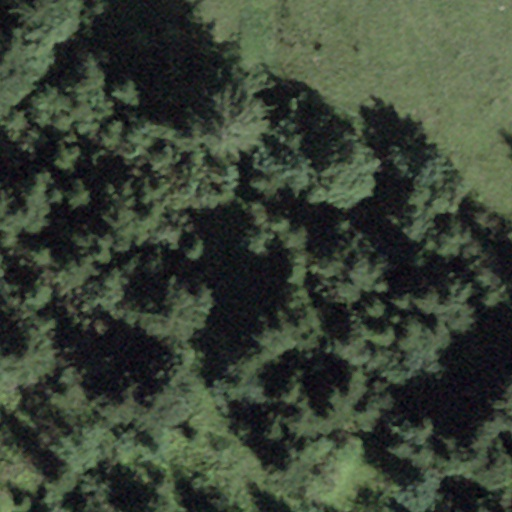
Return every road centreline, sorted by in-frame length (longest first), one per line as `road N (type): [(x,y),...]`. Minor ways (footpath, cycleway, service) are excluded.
road 1 (track): [(256,0),(258,117),(210,329),(208,382),(218,433),(237,471),(276,511)]
road 2 (track): [(335,511),(363,487),(407,399),(511,317)]
road 3 (track): [(0,102),(125,0)]
